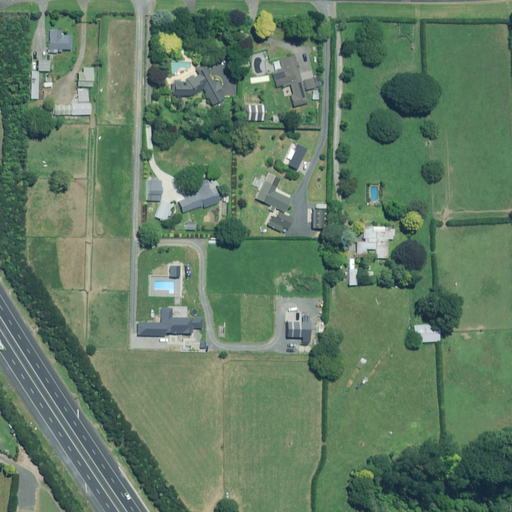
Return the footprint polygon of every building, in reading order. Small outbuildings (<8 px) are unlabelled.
[(61,38),(61,30),(49,31),(50,53),(62,53),(62,49),(72,49),(72,35),(64,35),(64,38),(61,38)] [(272,73),(276,87),(283,85),(284,86),(290,84),(293,94),(291,95),(294,106),(308,102),(295,56),(273,62),(276,72),(272,73)] [(52,60),(38,59),(38,70),(51,71),(52,60)] [(220,81),(216,83),(206,66),(197,70),(199,74),(194,76),(193,75),(185,79),(186,81),(173,81),(173,96),(188,97),(203,91),(212,106),(226,98),(221,91),(224,88),(220,81)] [(94,67),(83,67),(83,73),(78,73),(77,86),(93,87),(94,67)] [(314,77),(304,81),(307,91),(317,88),(314,77)] [(88,89),(78,89),(78,101),(89,101),(88,89)] [(91,115),(91,104),(72,103),(71,114),(91,115)] [(211,190),(207,179),(195,183),(198,192),(187,196),(188,198),(178,201),(183,212),(203,205),(204,208),(220,202),(215,188),(211,190)] [(162,181),(148,180),(147,200),(161,201),(162,181)] [(255,198),(271,206),(269,210),(274,213),(276,208),(284,212),(291,199),(274,191),(276,186),(264,180),(255,198)] [(172,203),(162,199),(156,217),(166,221),(172,203)] [(322,210),(313,210),(312,228),(321,228),(322,210)] [(293,219),(280,212),(277,219),(272,216),(268,225),(280,231),(283,227),(288,229),(293,219)] [(196,222),(187,221),(186,229),(196,230),(196,222)] [(376,258),(382,258),(388,258),(388,239),(394,239),(394,232),(386,232),(386,227),(382,227),(363,227),(363,238),(368,238),(368,242),(357,242),(356,256),(366,256),(366,249),(376,249),(376,258)] [(356,285),(356,269),(348,269),(348,285),(356,285)] [(438,326),(413,327),(414,342),(439,341),(438,326)]
